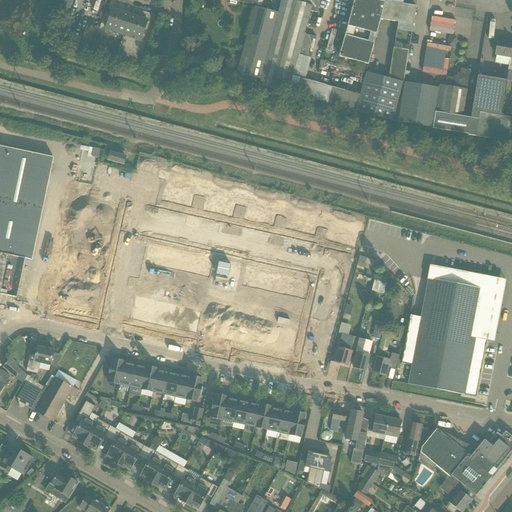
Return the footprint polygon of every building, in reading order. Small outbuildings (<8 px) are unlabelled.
[(59,0),(59,4),(70,8),(72,0),(59,0)] [(295,94),(356,111),(360,96),(293,78),(299,55),(311,58),(317,38),(305,34),(311,11),(317,13),(320,0),(281,0),(278,14),(275,25),(273,33),(270,45),(268,52),(266,59),(264,66),(262,75),(260,80),(259,85),(288,93),(289,93),(295,94)] [(354,0),(339,57),(368,65),(380,20),(385,3),(381,2),(374,0),(354,0)] [(356,111),(392,121),(403,82),(403,83),(416,7),(403,5),(403,2),(385,1),(385,2),(385,3),(380,20),(398,23),(389,79),(366,73),(360,96),(356,111)] [(237,74),(260,80),(262,75),(264,66),(266,59),(268,52),(270,45),(273,33),(275,25),(278,14),(255,8),(237,74)] [(105,29),(123,35),(130,15),(112,9),(105,29)] [(123,35),(141,41),(147,21),(130,15),(123,35)] [(89,49),(102,53),(107,37),(97,33),(95,38),(93,37),(89,49)] [(449,36),(447,47),(455,48),(457,37),(449,36)] [(511,72),(511,42),(498,40),(495,55),(510,58),(508,71),(511,72)] [(226,69),(225,71),(226,74),(230,76),(233,74),(234,71),(233,68),(229,67),(226,69)] [(433,129),(468,135),(470,119),(463,117),(470,70),(460,69),(460,74),(457,76),(453,75),(451,87),(440,85),(439,88),(432,128),(433,129)] [(475,137),(509,142),(511,120),(511,118),(502,116),(508,81),(502,80),(478,77),(472,119),(470,119),(468,135),(469,135),(469,136),(475,137)] [(397,122),(432,128),(439,88),(404,82),(397,122)] [(0,295),(17,299),(19,289),(25,259),(32,261),(54,158),(0,147),(0,295)] [(92,157),(98,158),(100,150),(93,148),(92,157)] [(110,153),(108,161),(124,165),(126,157),(110,153)] [(163,198),(163,199),(164,200),(164,198),(176,201),(176,202),(181,180),(168,177),(167,179),(163,198)] [(181,180),(176,202),(177,203),(177,201),(189,204),(188,205),(190,205),(190,204),(194,186),(195,183),(181,180)] [(204,209),(204,211),(205,211),(205,210),(217,212),(217,213),(217,214),(222,191),(209,188),(208,191),(204,209)] [(222,191),(217,214),(218,212),(229,215),(229,216),(230,217),(231,215),(235,197),(235,194),(222,191)] [(245,220),(244,222),(246,222),(246,221),(258,223),(257,225),(258,225),(263,202),(250,199),(249,202),(245,220)] [(263,202),(258,225),(258,224),(270,226),(270,228),(271,228),(271,227),(276,208),(276,205),(263,202)] [(99,205),(96,216),(114,220),(116,209),(99,205)] [(286,232),(285,233),(287,233),(287,232),(299,234),(298,236),(299,236),(304,213),(291,210),(290,210),(290,213),(286,232)] [(304,213),(299,236),(299,235),(311,237),(311,239),(312,239),(312,238),(317,219),(317,216),(304,213)] [(96,216),(94,226),(112,230),(114,220),(96,216)] [(326,243),(326,244),(327,244),(328,243),(339,246),(339,247),(345,224),(331,221),(331,224),(326,243)] [(345,224),(339,247),(340,247),(340,246),(352,248),(352,250),(353,250),(353,249),(357,230),(358,227),(345,224)] [(94,226),(92,235),(110,239),(112,230),(94,226)] [(92,235),(90,245),(108,248),(110,239),(92,235)] [(150,244),(146,262),(157,264),(161,247),(158,246),(156,246),(150,244)] [(90,245),(88,254),(105,258),(108,248),(90,245)] [(161,247),(157,264),(167,266),(171,249),(168,248),(161,247)] [(171,249),(167,266),(177,269),(181,251),(178,251),(171,249)] [(181,251),(177,269),(187,271),(191,254),(190,253),(183,252),(181,251)] [(88,254),(86,263),(103,267),(105,258),(88,254)] [(191,254),(187,271),(197,273),(201,256),(200,256),(193,254),(191,254)] [(201,256),(197,273),(207,276),(211,258),(210,258),(203,256),(201,256)] [(86,263),(83,274),(101,278),(103,267),(86,263)] [(247,266),(243,284),(254,286),(257,269),(255,268),(249,267),(247,266)] [(410,315),(401,363),(411,365),(408,384),(465,395),(476,397),(481,376),(488,339),(499,279),(430,266),(427,280),(428,280),(421,317),(410,315)] [(257,269),(254,286),(263,288),(267,271),(265,270),(259,269),(257,269)] [(267,271),(263,288),(272,290),(276,273),(274,272),(268,271),(267,271)] [(276,273),(272,290),(282,293),(286,275),(283,274),(277,273),(276,273)] [(286,275),(282,293),(291,295),(295,277),(294,277),(288,276),(286,275)] [(295,277),(291,295),(301,297),(305,279),(304,279),(298,278),(295,277)] [(305,279),(301,297),(311,299),(315,282),(309,280),(307,280),(305,279)] [(375,279),(372,291),(383,294),(386,282),(375,279)] [(60,286),(55,308),(62,309),(64,310),(66,310),(71,288),(60,286)] [(71,288),(66,310),(67,311),(74,312),(76,313),(82,290),(71,288)] [(82,290),(76,313),(77,313),(85,315),(87,315),(92,293),(82,290)] [(92,293),(87,315),(88,315),(95,317),(98,318),(103,295),(92,293)] [(138,295),(133,317),(139,319),(142,319),(144,320),(149,298),(138,295)] [(149,298),(144,320),(145,320),(152,322),(154,322),(159,300),(149,298)] [(159,300),(154,322),(155,322),(161,324),(164,324),(169,302),(159,300)] [(169,302),(164,324),(166,325),(173,326),(174,327),(179,304),(169,302)] [(368,302),(365,312),(375,315),(378,305),(368,302)] [(179,304),(174,327),(176,327),(183,329),(184,329),(189,307),(179,304)] [(189,307),(184,329),(186,329),(193,331),(195,331),(200,309),(189,307)] [(236,317),(231,340),(232,340),(239,341),(241,342),(246,320),(236,317)] [(246,320),(241,342),(242,342),(248,344),(250,344),(255,322),(246,320)] [(378,320),(373,337),(380,340),(385,322),(378,320)] [(255,322),(250,344),(251,344),(257,346),(260,346),(265,324),(255,322)] [(337,332),(347,335),(349,325),(339,323),(337,332)] [(265,324),(260,346),(261,346),(267,348),(269,348),(274,326),(265,324)] [(397,325),(394,337),(401,339),(404,327),(397,325)] [(274,326),(269,348),(272,349),(278,350),(279,350),(283,331),(284,331),(284,328),(274,326)] [(283,331),(279,350),(281,351),(287,352),(288,353),(292,335),(293,333),(284,331),(283,331)] [(334,363),(348,366),(352,351),(350,351),(354,337),(342,334),(334,363)] [(292,335),(288,353),(290,353),(292,354),(298,355),(302,337),(292,335)] [(356,358),(353,368),(365,371),(368,361),(369,356),(368,356),(372,343),(358,339),(354,352),(357,353),(356,358)] [(27,368),(26,371),(38,374),(39,369),(49,371),(50,366),(51,361),(54,351),(38,347),(37,347),(34,362),(29,361),(27,368)] [(389,361),(391,354),(378,350),(376,357),(377,357),(373,373),(386,376),(390,361),(389,361)] [(120,384),(124,364),(125,363),(113,360),(108,382),(120,384)] [(4,368),(15,378),(22,371),(10,361),(4,368)] [(120,384),(131,387),(135,366),(124,364),(120,384)] [(131,387),(141,389),(146,369),(135,366),(131,387)] [(153,392),(158,371),(158,370),(146,368),(146,369),(141,389),(153,392)] [(0,392),(1,391),(4,387),(10,376),(0,370),(0,392)] [(153,392),(164,394),(169,374),(158,371),(153,392)] [(164,394),(175,397),(180,376),(169,374),(164,394)] [(27,376),(25,381),(27,382),(27,383),(42,392),(43,392),(45,388),(37,383),(38,377),(32,375),(31,378),(27,376)] [(175,397),(186,399),(190,379),(180,376),(175,397)] [(55,377),(35,412),(53,422),(68,394),(73,397),(77,390),(55,377)] [(186,399),(198,402),(199,396),(201,396),(203,388),(201,387),(203,380),(191,378),(190,379),(186,399)] [(25,406),(31,410),(42,392),(27,383),(22,390),(17,398),(19,408),(25,406)] [(223,420),(227,399),(227,398),(216,395),(214,402),(212,402),(210,411),(212,411),(211,417),(223,420)] [(223,420),(234,422),(238,401),(227,399),(223,420)] [(234,422),(244,424),(249,404),(238,401),(234,422)] [(78,442),(84,445),(95,424),(88,420),(95,407),(86,402),(75,421),(80,424),(72,437),(78,441),(78,442)] [(244,424),(255,427),(260,406),(249,404),(244,424)] [(267,430),(272,409),(272,408),(260,405),(260,406),(255,427),(267,430)] [(198,426),(202,410),(194,408),(193,416),(191,416),(190,424),(198,426)] [(267,430),(278,432),(283,411),(272,409),(267,430)] [(278,432),(289,434),(293,414),(283,411),(278,432)] [(346,439),(346,440),(356,442),(356,446),(355,450),(353,450),(351,463),(361,465),(363,452),(367,435),(368,431),(365,430),(360,429),(363,413),(352,411),(349,421),(346,439)] [(332,419),(345,422),(347,414),(333,412),(332,419)] [(289,434),(301,437),(306,416),(294,413),(293,414),(289,434)] [(372,432),(385,435),(388,419),(376,416),(372,432)] [(385,435),(398,438),(401,421),(388,419),(385,435)] [(90,448),(96,451),(104,437),(109,440),(115,429),(98,420),(95,424),(84,445),(89,449),(90,448)] [(131,438),(135,432),(117,422),(114,428),(131,438)] [(404,454),(413,456),(415,448),(417,449),(422,426),(411,423),(404,454)] [(423,441),(419,457),(425,463),(447,479),(448,478),(449,478),(450,477),(476,496),(501,464),(503,466),(507,461),(505,459),(511,450),(511,437),(505,431),(501,436),(497,432),(488,443),(484,440),(471,456),(467,453),(470,447),(449,436),(447,437),(435,427),(423,441)] [(112,461),(118,465),(132,439),(115,429),(109,440),(114,443),(106,457),(112,460),(112,461)] [(201,438),(198,443),(204,446),(215,453),(219,446),(208,441),(207,440),(201,438)] [(124,467),(130,471),(138,457),(143,460),(149,449),(132,439),(118,465),(123,468),(124,467)] [(146,481),(152,484),(166,459),(155,452),(158,448),(152,445),(149,449),(143,460),(148,463),(140,477),(146,480),(146,481)] [(219,446),(215,453),(223,457),(227,449),(219,446)] [(9,449),(0,464),(0,467),(5,470),(8,466),(23,475),(33,458),(21,452),(19,456),(15,454),(16,453),(9,449)] [(364,462),(378,465),(381,454),(366,451),(364,462)] [(306,483),(313,486),(320,455),(314,453),(313,455),(308,454),(305,467),(310,469),(306,483)] [(262,454),(259,458),(271,463),(272,458),(262,454)] [(378,465),(393,468),(395,458),(381,454),(378,465)] [(320,489),(321,484),(324,472),(329,473),(332,459),(326,458),(326,456),(320,455),(313,486),(320,490),(320,489)] [(274,457),(272,468),(280,469),(282,459),(274,457)] [(158,487),(164,490),(172,476),(177,479),(183,468),(166,459),(152,484),(158,488),(158,487)] [(297,464),(287,461),(284,471),(294,476),(297,464)] [(364,479),(372,485),(380,474),(367,466),(360,476),(364,479)] [(388,478),(399,484),(405,473),(395,467),(388,478)] [(180,500),(186,504),(198,483),(197,482),(186,476),(189,471),(183,468),(177,479),(182,482),(174,496),(180,499),(180,500)] [(46,492),(65,503),(78,483),(65,475),(63,477),(58,473),(46,492)] [(451,477),(442,488),(453,497),(452,498),(449,502),(459,511),(462,511),(472,500),(464,494),(467,490),(451,477)] [(192,506),(198,510),(206,496),(211,499),(217,488),(200,478),(197,482),(198,483),(186,504),(192,507),(192,506)] [(210,504),(216,507),(230,483),(224,479),(217,490),(210,504)] [(365,496),(365,495),(372,485),(364,479),(357,490),(365,496)] [(320,489),(328,493),(330,486),(321,484),(320,489)] [(368,497),(365,495),(365,496),(357,490),(353,497),(355,498),(363,504),(368,507),(373,501),(368,497)] [(247,511),(255,511),(263,499),(257,495),(247,511)] [(109,511),(110,510),(94,500),(93,500),(86,496),(79,508),(85,511),(109,511)] [(351,505),(359,510),(363,504),(355,498),(351,505)] [(255,511),(261,511),(268,502),(263,499),(255,511)] [(217,511),(232,511),(233,511),(237,504),(230,500),(227,504),(223,502),(217,511)]
